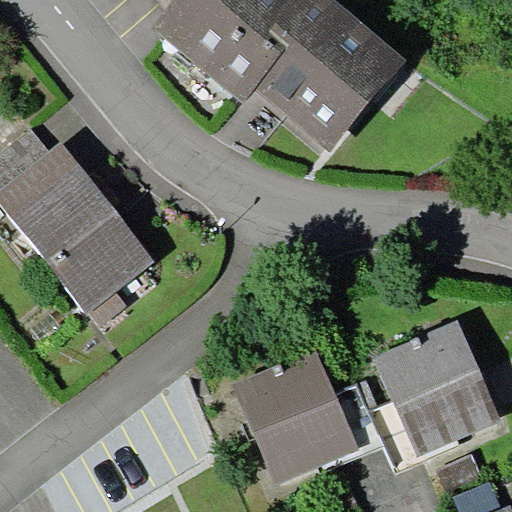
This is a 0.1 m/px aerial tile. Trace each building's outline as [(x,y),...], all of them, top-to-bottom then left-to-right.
[(174,0),(153,27),(244,102),(255,89),(329,150),(375,95),(377,97),(408,60),(336,0),(174,0)] [(0,188),(49,150),(32,128),(0,153),(0,188)] [(0,188),(0,202),(87,312),(116,291),(156,260),(61,140),(49,150),(0,188)] [(128,306),(116,291),(87,312),(100,329),(128,306)] [(458,319),(374,355),(394,401),(418,456),(457,440),(502,421),(458,319)] [(319,350),(235,384),(276,485),(340,458),(360,450),(336,392),(319,350)] [(357,383),(336,392),(360,450),(340,458),(343,464),(384,447),(369,412),(357,383)] [(394,401),(369,412),(384,447),(396,475),(460,447),(457,440),(418,456),(394,401)] [(437,469),(448,493),(483,478),(472,454),(437,469)] [(492,511),(500,509),(490,483),(454,497),(460,511),(492,511)]
